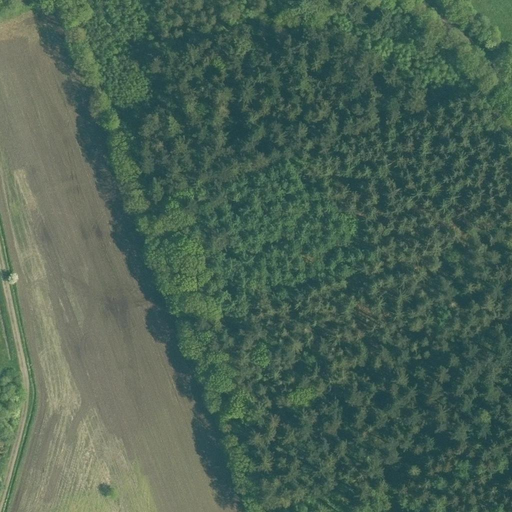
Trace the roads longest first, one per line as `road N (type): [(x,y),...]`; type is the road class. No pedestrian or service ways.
road 1 (track): [(0,261),(25,379),(0,496)]
road 2 (track): [(511,86),(425,0)]
